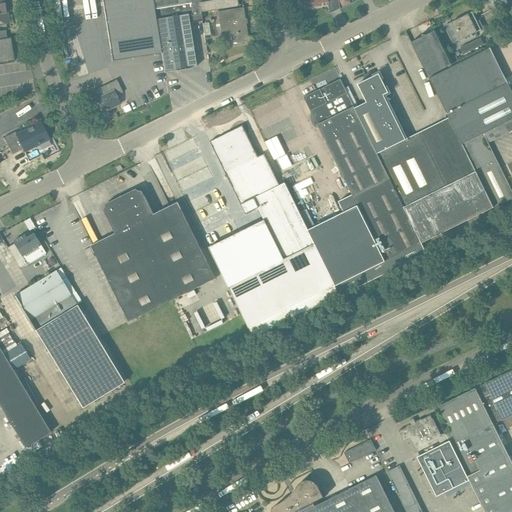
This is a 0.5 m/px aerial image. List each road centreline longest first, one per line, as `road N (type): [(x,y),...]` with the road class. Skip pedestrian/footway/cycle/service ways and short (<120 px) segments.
road 1 (tertiary): [(419,314),(360,329),(131,449),(32,511)]
road 2 (tertiary): [(106,511),(419,314)]
road 3 (unclassified): [(188,511),(511,338)]
road 4 (unclassified): [(92,156),(290,58)]
road 5 (unclassified): [(92,156),(54,81),(36,0)]
road 6 (unclassified): [(290,58),(414,0)]
